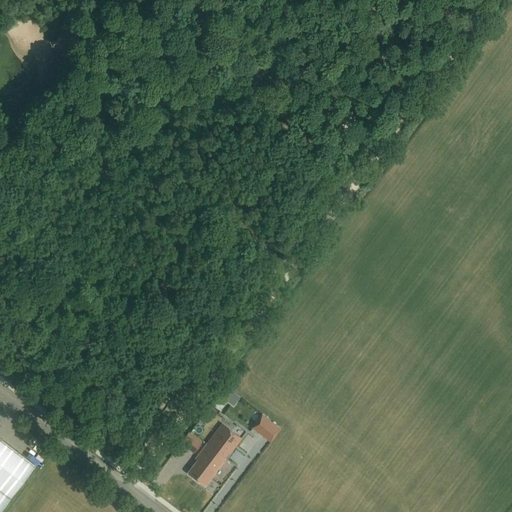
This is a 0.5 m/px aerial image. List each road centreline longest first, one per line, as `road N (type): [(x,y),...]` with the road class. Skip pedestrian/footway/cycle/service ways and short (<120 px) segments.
road 1 (track): [(382,147),(133,478)]
road 2 (track): [(176,0),(374,142)]
road 3 (tertiary): [(157,511),(0,392)]
road 4 (track): [(494,0),(382,147)]
